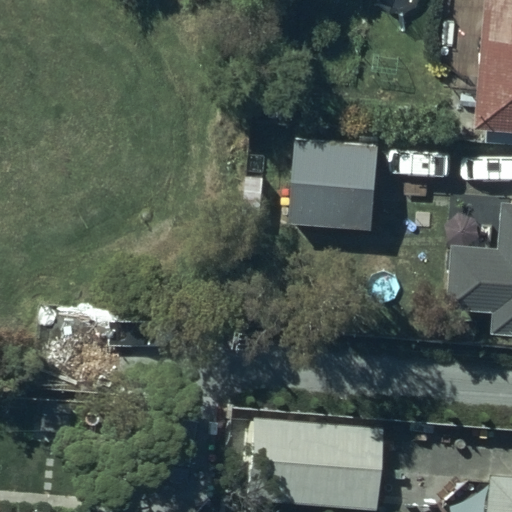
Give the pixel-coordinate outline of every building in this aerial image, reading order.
[(3,0),(0,0),(0,64),(15,62),(3,0)] [(511,0),(473,0),(464,127),(511,130),(511,0)] [(2,96),(0,122),(0,211),(197,225),(205,111),(2,96)] [(375,151),(278,138),(268,213),(365,226),(375,151)] [(511,220),(495,219),(494,242),(489,332),(511,332),(511,220)] [(372,422),(245,407),(236,485),(362,500),(372,422)] [(511,511),(511,469),(476,467),(473,511),(511,511)]
